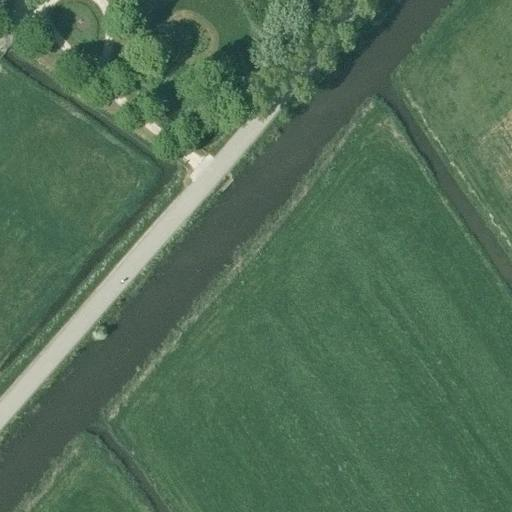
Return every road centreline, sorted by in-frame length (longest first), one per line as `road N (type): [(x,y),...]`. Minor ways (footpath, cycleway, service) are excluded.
road 1 (tertiary): [(0,416),(353,0)]
road 2 (track): [(211,175),(106,93),(60,45),(43,17),(56,0)]
